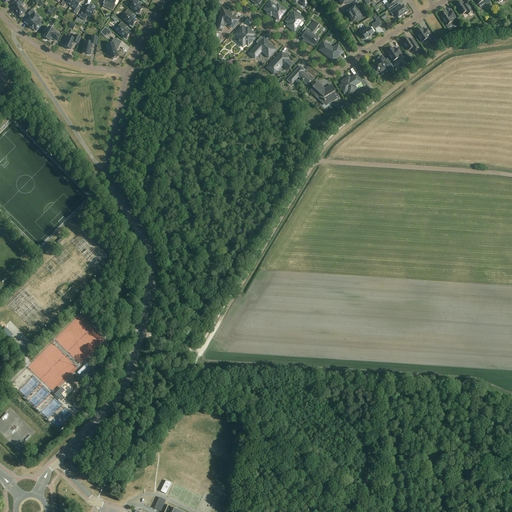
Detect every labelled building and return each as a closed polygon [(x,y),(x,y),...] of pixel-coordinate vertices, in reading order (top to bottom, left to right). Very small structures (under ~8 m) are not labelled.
[(19,17),(26,12),(21,6),(24,3),(20,0),(15,0),(12,4),(14,6),(12,8),(19,17)] [(75,0),(71,6),(76,9),(73,13),(76,15),(81,9),(78,7),(82,1),(80,0),(75,0)] [(114,5),(116,0),(105,0),(105,1),(107,2),(106,4),(104,4),(103,6),(112,11),(116,5),(114,5)] [(139,14),(141,11),(142,9),(137,5),(139,2),(136,0),(131,0),(130,2),(132,5),(130,7),(135,11),(135,12),(139,14)] [(386,0),(388,2),(385,4),(389,9),(394,5),(393,3),(397,0),(386,0)] [(349,17),(359,11),(356,6),(357,5),(356,2),(351,6),(352,8),(346,12),(349,17)] [(462,3),(462,2),(459,4),(460,5),(457,6),(461,12),(460,12),(462,15),(462,14),(463,15),(466,12),(468,15),(473,12),(468,4),(465,6),(463,3),(462,3)] [(276,7),(269,3),(264,10),(274,17),(275,16),(279,19),(286,11),(278,5),(276,7)] [(91,6),(89,5),(86,11),(83,10),(80,17),(85,20),(87,16),(91,18),(92,15),(94,16),(95,14),(96,12),(94,11),(96,9),(94,8),(95,7),(93,6),(91,6)] [(403,6),(397,10),(396,7),(389,11),(393,16),(395,14),(398,18),(407,12),(407,11),(408,10),(406,8),(405,8),(403,6)] [(133,27),(134,23),(136,22),(131,18),(133,15),(127,10),(124,14),(126,17),(124,20),(129,24),(128,25),(133,27)] [(232,17),(226,13),(227,12),(221,10),(216,32),(222,33),(224,26),(225,26),(226,25),(227,24),(232,28),(238,20),(233,16),(232,17)] [(359,11),(349,17),(351,19),(350,20),(352,23),(359,18),(360,21),(365,18),(364,15),(362,16),(359,11)] [(30,16),(25,23),(31,27),(30,28),(32,30),(33,29),(36,31),(41,25),(40,24),(42,21),(39,19),(40,17),(34,13),(33,12),(30,16)] [(294,32),(304,19),(293,12),(286,22),(288,24),(287,26),(294,32)] [(456,18),(452,12),(450,14),(450,15),(449,15),(447,13),(446,12),(444,14),(444,15),(442,17),(447,25),(446,26),(448,28),(452,26),(451,23),(453,22),(453,21),(456,18)] [(314,35),(318,29),(316,27),(318,24),(314,21),(308,30),(305,28),(303,30),(306,32),(302,37),(308,42),(307,43),(315,46),(317,43),(314,40),(316,37),(314,35)] [(126,39),(128,36),(129,34),(124,30),(127,27),(121,23),(120,24),(119,25),(118,27),(120,30),(118,33),(122,37),(126,39)] [(55,31),(48,27),(48,29),(47,28),(45,31),(46,32),(43,37),(49,41),(51,38),(57,41),(60,36),(54,32),(55,31)] [(245,30),(242,27),(235,34),(238,37),(237,39),(239,41),(238,41),(239,42),(240,42),(244,46),(246,43),(248,45),(254,39),(252,37),(254,35),(250,31),(247,28),(245,30)] [(105,28),(101,34),(105,37),(107,35),(110,37),(112,34),(105,28)] [(360,31),(362,34),(361,34),(362,35),(361,36),(364,40),(365,39),(369,37),(371,36),(371,35),(373,34),(370,28),(367,30),(365,28),(360,31)] [(433,38),(427,29),(424,31),(425,32),(424,32),(422,30),(421,30),(421,29),(418,31),(419,32),(416,33),(420,39),(419,40),(421,42),(422,42),(428,39),(429,40),(433,38)] [(78,44),(81,37),(76,35),(74,39),(69,37),(64,47),(67,48),(67,49),(69,50),(70,49),(71,50),(74,42),(78,44)] [(96,45),(98,37),(91,36),(90,43),(85,41),(82,54),(87,54),(87,55),(89,55),(90,55),(93,44),(96,45)] [(118,48),(121,42),(114,39),(112,42),(113,44),(107,45),(109,52),(107,56),(111,58),(112,59),(113,59),(113,60),(117,59),(117,58),(118,57),(115,50),(116,49),(117,48),(118,48)] [(268,45),(267,44),(267,43),(263,39),(259,45),(258,44),(249,54),(255,59),(262,51),(265,54),(264,54),(268,58),(273,53),(273,52),(275,50),(269,45),(268,45)] [(410,41),(408,39),(402,43),(408,51),(412,49),(413,51),(418,48),(413,39),(410,41)] [(333,48),(324,43),(321,46),(322,47),(320,50),(326,55),(325,56),(328,57),(332,59),(332,60),(333,59),(336,57),(338,55),(343,52),(338,45),(333,48)] [(402,54),(398,48),(395,50),(395,51),(394,51),(393,49),(387,53),(393,62),(399,58),(398,57),(402,54)] [(289,62),(287,60),(288,59),(281,53),(267,68),(274,74),(282,65),(288,70),(292,65),(291,64),(292,64),(289,61),(289,62)] [(385,61),(381,56),(377,59),(378,61),(372,65),(376,72),(379,70),(381,72),(385,69),(384,67),(387,65),(385,61)] [(311,80),(303,72),(304,71),(300,67),(287,81),(291,85),(300,76),(303,79),(302,80),(307,85),(311,80)] [(361,82),(363,86),(366,84),(361,77),(358,79),(357,76),(354,77),(350,79),(349,78),(342,82),(343,84),(339,86),(344,93),(347,91),(349,93),(350,95),(357,90),(356,88),(355,86),(361,82)] [(325,90),(317,83),(309,91),(315,97),(316,96),(322,102),(324,101),(324,102),(325,101),(328,104),(332,101),(332,102),(339,98),(331,85),(326,89),(325,90)] [(6,328),(0,333),(0,334),(7,341),(13,335),(6,328)] [(98,375),(96,373),(89,366),(80,375),(87,382),(93,376),(95,378),(98,375)] [(166,481),(160,491),(166,494),(171,483),(166,481)] [(159,498),(154,508),(161,511),(165,501),(159,498)]
